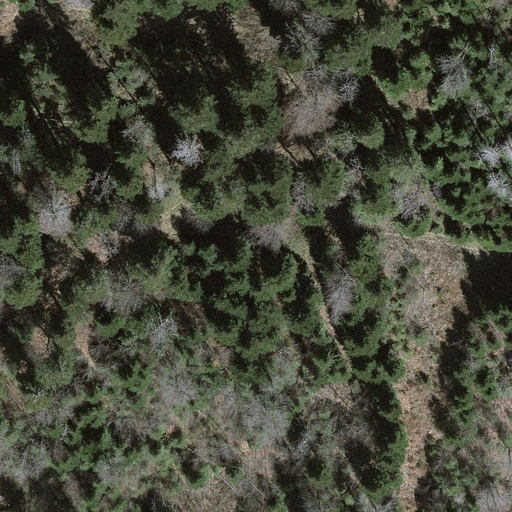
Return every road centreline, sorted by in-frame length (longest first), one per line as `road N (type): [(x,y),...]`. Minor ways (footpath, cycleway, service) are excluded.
road 1 (track): [(0,291),(201,184),(275,122),(352,0)]
road 2 (track): [(511,246),(304,218),(139,223)]
road 3 (track): [(305,74),(267,36),(220,22),(0,17)]
